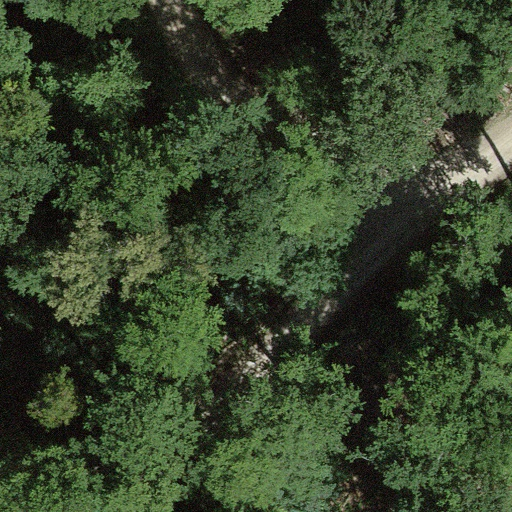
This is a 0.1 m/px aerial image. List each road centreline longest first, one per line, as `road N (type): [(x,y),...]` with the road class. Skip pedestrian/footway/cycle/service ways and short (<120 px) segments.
road 1 (track): [(176,0),(243,112),(418,217),(511,137)]
road 2 (track): [(113,511),(418,217)]
